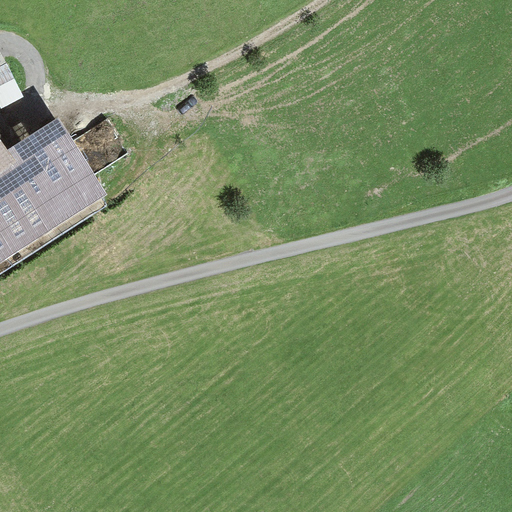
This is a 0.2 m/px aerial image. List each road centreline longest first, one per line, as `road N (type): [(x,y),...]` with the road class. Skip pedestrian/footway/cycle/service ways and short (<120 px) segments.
road 1 (track): [(511,192),(0,329)]
road 2 (track): [(0,40),(31,62),(41,94),(118,103),(201,71),(322,0)]
